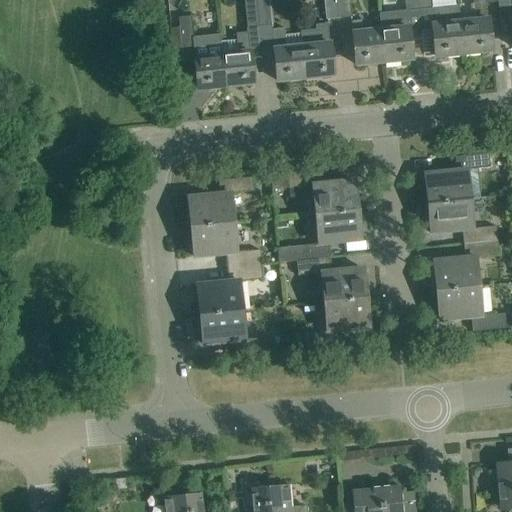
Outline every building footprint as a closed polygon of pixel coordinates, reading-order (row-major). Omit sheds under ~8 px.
[(247,28),(259,27),(257,0),(245,2),(247,28)] [(259,27),(272,26),(268,0),(259,0),(257,0),(259,27)] [(338,22),(335,0),(322,0),(325,23),(338,22)] [(349,0),(335,0),(338,22),(351,21),(349,0)] [(402,0),(404,11),(377,14),(378,31),(379,31),(383,62),(411,59),(408,32),(419,31),(416,0),(402,0)] [(431,8),(430,0),(416,0),(419,31),(432,30),(435,57),(462,54),(459,22),(460,22),(458,5),(431,8)] [(475,21),(460,22),(459,22),(462,54),(491,51),(486,3),(474,4),(475,21)] [(225,87),(222,55),(206,56),(204,37),(192,38),(189,15),(178,16),(182,63),(194,61),(197,90),(225,87)] [(379,31),(378,31),(363,33),(362,21),(351,22),(356,65),(383,62),(379,31)] [(315,26),(315,30),(300,32),(301,47),(305,79),(333,76),(327,25),(315,26)] [(272,30),(274,49),(277,81),(305,79),(301,47),(286,48),(284,29),(272,30)] [(250,52),(248,33),(235,34),(237,53),(222,55),(225,87),(253,84),(251,64),(250,52)] [(430,203),(468,199),(465,171),(490,168),(488,154),(454,158),(456,171),(425,175),(426,188),(428,187),(430,203)] [(315,215),(354,210),(353,195),(355,194),(354,181),(323,184),(321,171),(287,174),(289,188),(313,186),(315,215)] [(193,226),(232,223),(229,194),(253,191),(252,177),(218,181),(219,195),(188,198),(189,211),(192,211),(193,226)] [(468,199),(430,203),(432,220),(429,221),(431,234),(462,231),(463,244),(496,241),(495,227),(471,229),(468,199)] [(354,210),(315,215),(318,244),(294,246),(296,261),(330,257),(329,244),(360,241),(358,227),(356,228),(354,210)] [(232,223),(193,226),(195,244),(193,244),(194,257),(225,254),(227,268),(261,264),(259,250),(235,253),(232,223)] [(496,241),(463,244),(464,258),(433,262),(435,275),(437,274),(438,290),(477,286),(475,257),(498,255),(496,241)] [(331,272),(330,257),(296,261),(297,275),(321,273),(324,301),(363,297),(362,282),(364,282),(362,269),(331,272)] [(261,264),(227,268),(228,282),(197,285),(198,299),(200,298),(202,314),(241,310),(238,281),(262,279),(261,264)] [(477,286),(438,290),(440,308),(438,308),(439,321),(471,318),(472,332),(506,328),(504,315),(480,317),(477,286)] [(363,297),(324,301),(327,331),(303,334),(305,349),(338,345),(337,331),(368,328),(367,315),(365,315),(363,297)] [(241,310),(202,314),(204,331),(201,332),(203,345),(234,342),(235,356),(269,352),(268,338),(244,340),(241,310)] [(504,511),(511,510),(511,461),(495,463),(498,494),(502,493),(504,511)] [(126,489),(124,479),(115,480),(116,490),(126,489)] [(305,511),(305,507),(291,508),(289,485),(259,488),(259,482),(244,484),(247,507),(252,506),(252,511),(305,511)] [(353,511),(343,511),(415,511),(413,492),(400,493),(400,490),(382,492),(382,488),(351,491),(353,511)] [(202,511),(199,511),(197,494),(162,498),(163,511),(202,511)]
